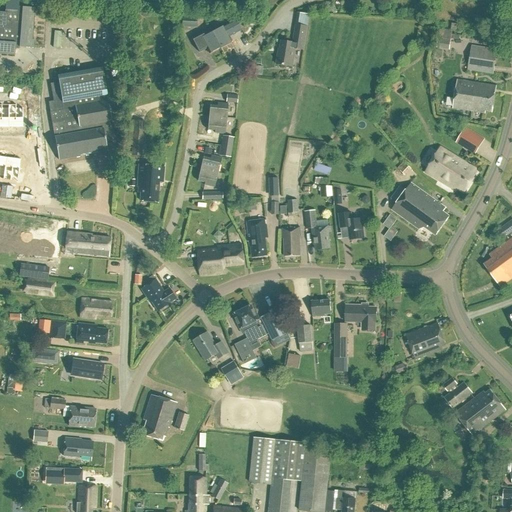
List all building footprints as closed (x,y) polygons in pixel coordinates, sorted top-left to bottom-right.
[(0,54),(14,56),(15,47),(32,49),(33,40),(31,40),(34,9),(17,7),(18,1),(6,0),(5,0),(5,13),(0,12),(0,54)] [(68,18),(69,9),(56,8),(56,18),(68,18)] [(182,17),(182,27),(196,28),(197,17),(182,17)] [(223,27),(212,32),(220,48),(231,42),(229,37),(241,31),(235,20),(227,25),(227,26),(223,27)] [(307,26),(296,25),(293,43),(281,41),(279,53),(278,53),(276,64),(293,67),(296,49),(303,50),(307,26)] [(209,54),(220,48),(212,32),(211,30),(192,40),(199,52),(206,48),(209,54)] [(449,49),(451,40),(439,38),(437,47),(449,49)] [(497,50),(471,46),(468,70),(493,74),(497,50)] [(107,96),(101,68),(57,76),(58,83),(50,84),(53,102),(47,103),(58,161),(107,151),(105,142),(114,140),(110,122),(111,122),(107,100),(106,96),(107,96)] [(453,108),(472,112),(474,99),(473,99),(475,83),(457,80),(453,108)] [(474,99),(472,112),(485,114),(486,111),(493,112),(497,86),(475,83),(473,99),(474,99)] [(226,102),(237,103),(238,96),(227,95),(226,102)] [(209,117),(226,119),(228,104),(217,103),(217,105),(210,105),(209,117)] [(0,127),(9,128),(9,114),(3,114),(3,111),(0,110),(0,127)] [(9,114),(9,128),(23,128),(23,114),(17,114),(17,111),(9,111),(9,114)] [(226,119),(209,117),(207,130),(215,131),(214,133),(225,134),(226,119)] [(129,120),(127,145),(132,145),(131,156),(142,157),(145,121),(134,120),(129,120)] [(465,128),(456,143),(476,155),(485,139),(465,128)] [(221,146),(233,148),(234,138),(223,136),(221,146)] [(233,148),(221,146),(220,156),(231,158),(233,148)] [(464,192),(478,171),(441,146),(425,169),(455,189),(456,187),(464,192)] [(0,175),(6,177),(9,157),(0,155),(0,175)] [(200,168),(217,172),(221,158),(211,155),(210,158),(203,156),(200,168)] [(6,177),(5,180),(13,181),(14,178),(21,179),(24,159),(9,157),(6,177)] [(405,175),(411,169),(406,164),(405,165),(403,163),(397,168),(405,175)] [(163,167),(139,165),(137,187),(139,187),(138,193),(140,193),(140,201),(157,202),(158,182),(162,183),(163,167)] [(217,172),(200,168),(197,181),(205,182),(204,185),(214,187),(217,172)] [(269,178),(270,196),(279,196),(279,178),(269,178)] [(446,208),(411,183),(392,209),(420,230),(425,228),(436,236),(450,217),(443,212),(446,208)] [(341,190),(334,190),(335,204),(342,203),(341,190)] [(288,201),(289,213),(299,212),(298,200),(288,201)] [(317,228),(316,211),(306,212),(307,229),(312,228),(313,239),(314,239),(315,250),(330,248),(329,233),(331,233),(330,226),(317,228)] [(352,220),(352,213),(339,214),(341,228),(349,227),(350,240),(365,238),(362,218),(352,220)] [(383,223),(391,229),(393,226),(398,220),(391,214),(383,223)] [(268,238),(266,219),(246,222),(249,247),(251,247),(252,258),(267,256),(265,238),(268,238)] [(500,286),(509,280),(511,277),(511,220),(497,231),(505,242),(489,254),(492,258),(484,264),(500,286)] [(392,241),(399,231),(393,226),(391,229),(385,236),(392,241)] [(300,236),(300,227),(281,228),(281,239),(284,239),(285,256),(300,255),(299,236),(300,236)] [(92,235),(67,232),(65,252),(109,257),(111,238),(92,236),(92,235)] [(244,264),(242,244),(223,246),(223,248),(198,250),(200,276),(222,274),(226,266),(244,264)] [(21,264),(19,276),(47,280),(49,268),(21,264)] [(23,279),(22,292),(25,292),(25,295),(54,299),(55,293),(53,293),(54,287),(55,287),(56,282),(27,278),(27,280),(23,279)] [(164,293),(155,280),(141,289),(150,303),(152,302),(158,311),(169,303),(176,299),(170,289),(164,293)] [(112,302),(81,299),(80,318),(95,320),(96,316),(111,317),(112,302)] [(331,314),(330,300),(312,302),(313,317),(325,316),(325,314),(331,314)] [(346,314),(345,324),(348,324),(354,324),(354,322),(362,322),(362,331),(376,331),(376,322),(376,308),(369,307),(369,305),(354,305),(346,305),(346,314)] [(254,312),(251,306),(241,311),(238,310),(236,312),(236,313),(234,314),(238,320),(236,321),(240,329),(243,328),(250,343),(266,335),(258,320),(259,319),(255,311),(254,312)] [(287,308),(279,312),(285,324),(293,320),(287,308)] [(281,337),(289,333),(285,324),(279,312),(278,310),(261,318),(273,341),(278,338),(280,342),(282,340),(281,337)] [(49,333),(51,320),(39,319),(38,332),(49,333)] [(49,333),(49,336),(65,338),(67,322),(51,320),(49,333)] [(235,339),(240,336),(233,322),(227,325),(235,339)] [(446,345),(438,323),(406,335),(416,360),(443,349),(442,346),(446,345)] [(97,326),(78,324),(76,344),(83,344),(83,342),(89,343),(89,344),(94,345),(95,343),(106,344),(107,330),(96,328),(97,326)] [(335,324),(335,358),(334,371),(347,371),(348,358),(348,324),(345,324),(335,324)] [(311,325),(298,326),(301,352),(313,351),(311,325)] [(216,345),(207,332),(193,341),(206,361),(216,355),(219,359),(229,353),(222,342),(216,345)] [(235,344),(245,364),(257,358),(247,339),(235,344)] [(61,350),(50,348),(49,356),(60,358),(61,350)] [(222,369),(230,382),(247,371),(239,358),(222,369)] [(77,360),(75,376),(101,380),(103,364),(77,360)] [(299,372),(299,360),(289,360),(289,372),(299,372)] [(395,367),(396,368),(386,371),(388,377),(398,374),(407,371),(404,364),(395,367)] [(6,395),(14,396),(15,376),(8,376),(6,395)] [(473,393),(465,382),(458,388),(456,386),(458,384),(453,377),(443,385),(448,392),(449,391),(450,394),(444,398),(452,408),(473,393)] [(506,410),(491,390),(486,394),(484,391),(456,413),(473,435),(506,410)] [(176,403),(151,395),(143,420),(146,421),(142,435),(161,441),(162,437),(165,438),(168,428),(168,429),(176,403)] [(63,409),(65,410),(65,406),(66,400),(63,400),(51,399),(50,408),(63,409)] [(63,409),(63,417),(69,417),(68,426),(80,427),(80,426),(94,427),(96,409),(70,407),(65,406),(65,410),(63,409)] [(178,412),(174,427),(184,431),(189,415),(178,412)] [(34,430),(33,442),(47,443),(48,431),(34,430)] [(61,450),(61,435),(49,435),(48,450),(61,450)] [(314,511),(325,511),(333,511),(335,492),(327,491),(329,477),(331,452),(305,450),(306,442),(254,437),(249,483),(271,485),(268,511),(289,511),(293,480),(302,481),(299,510),(314,511)] [(81,439),(65,438),(63,456),(80,458),(80,456),(91,457),(92,442),(81,441),(81,439)] [(198,454),(198,471),(208,471),(208,464),(205,464),(205,454),(198,454)] [(361,457),(359,470),(364,470),(364,462),(370,463),(371,458),(361,457)] [(494,461),(481,464),(484,477),(496,475),(494,461)] [(64,483),(82,483),(82,469),(63,469),(63,483),(64,483)] [(189,477),(189,495),(205,495),(205,478),(189,477)] [(96,487),(79,486),(77,511),(91,511),(91,508),(95,509),(96,487)] [(224,489),(217,486),(212,496),(219,500),(224,489)] [(345,491),(338,490),(337,498),(336,510),(342,511),(354,511),(355,499),(345,498),(345,491)] [(500,509),(500,510),(511,510),(511,511),(511,510),(511,490),(504,490),(504,499),(511,499),(511,507),(511,509),(500,509)] [(208,495),(205,495),(189,495),(189,503),(188,503),(188,511),(185,511),(205,511),(205,507),(204,507),(204,505),(208,505),(208,495)]
